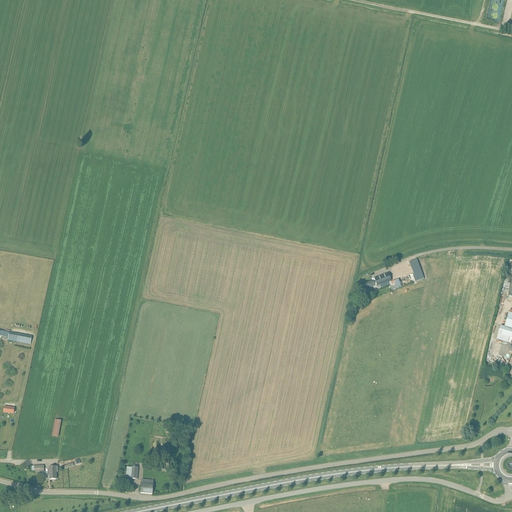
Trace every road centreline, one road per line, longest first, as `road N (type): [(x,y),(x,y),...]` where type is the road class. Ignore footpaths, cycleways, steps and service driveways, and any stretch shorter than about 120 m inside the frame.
road 1 (unclassified): [(24,487),(148,499),(511,432)]
road 2 (unclassified): [(201,511),(408,479),(440,481),(493,501),(511,496)]
road 3 (primary): [(138,511),(336,474),(451,465)]
